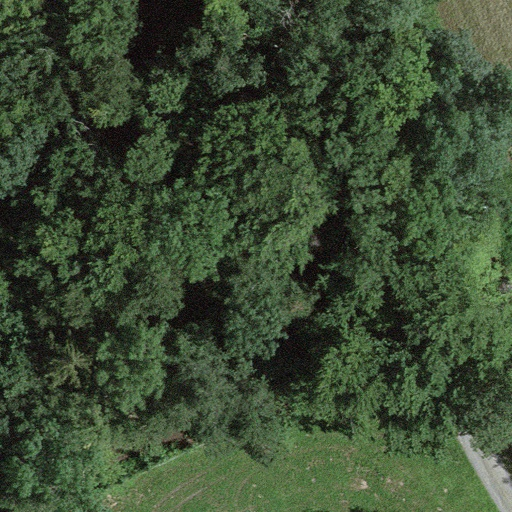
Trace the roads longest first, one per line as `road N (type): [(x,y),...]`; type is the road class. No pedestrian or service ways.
road 1 (track): [(511,315),(423,389),(216,216),(0,10)]
road 2 (track): [(498,511),(423,389)]
